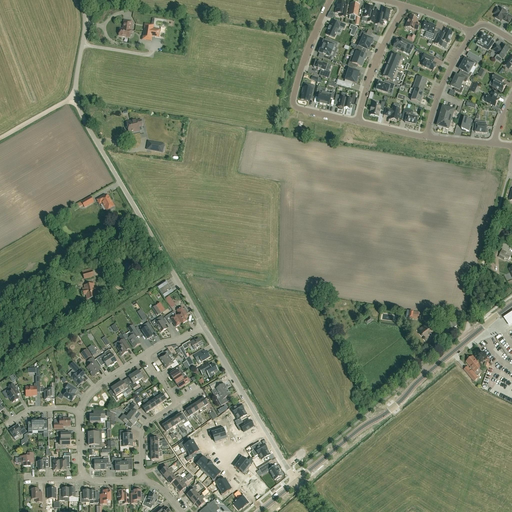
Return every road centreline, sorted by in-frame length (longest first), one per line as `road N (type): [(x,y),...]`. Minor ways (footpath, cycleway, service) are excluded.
road 1 (unclassified): [(203,326),(78,109),(81,0)]
road 2 (tertiary): [(296,481),(511,305)]
road 3 (unclassified): [(296,481),(203,326)]
road 4 (residential): [(360,121),(294,106),(329,0)]
road 5 (residential): [(405,5),(377,56),(360,121)]
